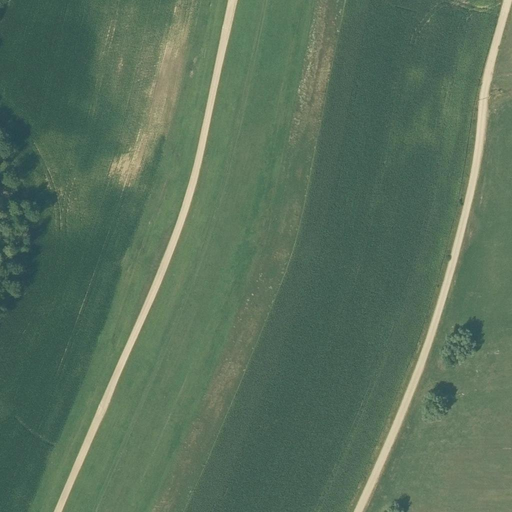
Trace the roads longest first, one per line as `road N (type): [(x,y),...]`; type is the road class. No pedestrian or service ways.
road 1 (track): [(56,511),(180,212),(227,0)]
road 2 (track): [(357,511),(431,336),(504,0)]
